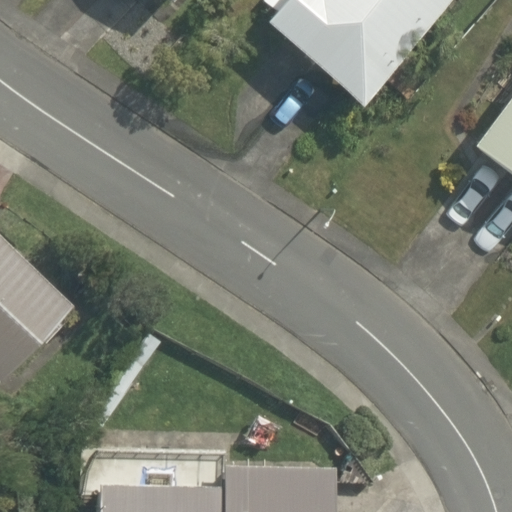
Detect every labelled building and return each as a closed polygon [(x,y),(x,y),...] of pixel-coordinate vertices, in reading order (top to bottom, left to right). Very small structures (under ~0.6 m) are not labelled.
[(169,0),(140,0),(156,15),(169,0)] [(450,0),(277,0),(246,36),(343,121),(450,0)] [(511,86),(452,171),(511,213),(511,86)] [(71,302),(0,240),(0,375),(8,382),(71,302)] [(75,428),(71,511),(324,511),(328,438),(75,428)]
